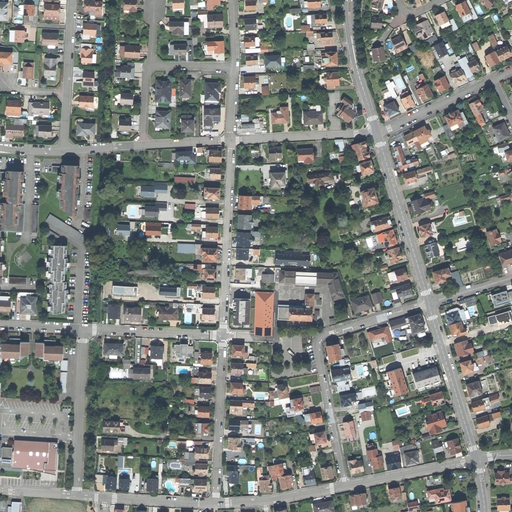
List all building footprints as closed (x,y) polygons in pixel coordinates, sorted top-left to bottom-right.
[(137,0),(124,0),(124,9),(130,9),(130,11),(136,11),(136,9),(137,9),(138,5),(137,0)] [(373,0),(372,7),(381,9),(382,5),(383,0),(373,0)] [(479,0),(488,8),(496,0),(495,0),(479,0)] [(84,5),(84,11),(89,11),(101,12),(101,4),(101,2),(85,1),(84,5)] [(246,5),(246,10),(257,10),(256,1),(254,1),(247,1),(246,1),(246,5)] [(456,6),(462,19),(471,14),(465,1),(460,4),(456,6)] [(46,4),(45,15),(59,15),(59,9),(59,4),(46,4)] [(103,4),(101,4),(101,12),(89,11),(89,16),(103,16),(103,4)] [(24,14),(23,15),(28,15),(33,15),(33,5),(24,5),(24,14)] [(205,21),(207,21),(209,20),(208,16),(208,11),(199,12),(200,18),(201,20),(205,19),(205,21)] [(435,16),(440,25),(448,21),(444,11),(439,14),(435,16)] [(315,15),(316,24),(327,23),(327,19),(327,14),(315,15)] [(223,15),(208,16),(209,20),(210,20),(210,27),(215,27),(215,30),(218,30),(218,27),(223,27),(223,21),(223,15)] [(371,27),(381,28),(381,23),(382,18),(371,17),(371,27)] [(245,24),(245,29),(256,29),(256,18),(245,19),(245,24)] [(418,25),(413,27),(414,31),(413,32),(414,34),(416,34),(417,37),(423,35),(424,38),(430,35),(429,33),(433,31),(428,20),(424,22),(424,21),(420,23),(417,24),(418,25)] [(184,22),(170,22),(170,27),(173,27),(173,30),(173,34),(184,34),(184,26),(184,22)] [(84,32),(84,34),(89,34),(89,37),(95,37),(95,30),(97,30),(97,24),(88,24),(88,25),(83,25),(83,29),(84,29),(84,32)] [(15,32),(15,41),(24,42),(24,30),(20,30),(15,30),(15,32)] [(43,33),(42,45),(57,45),(58,39),(58,34),(43,33)] [(322,39),(322,42),(332,42),(333,42),(333,37),(333,33),(321,33),(322,39)] [(396,50),(405,45),(400,35),(396,38),(391,40),(396,50)] [(429,40),(431,43),(437,39),(435,35),(432,36),(433,38),(429,40)] [(491,35),(488,37),(490,40),(493,47),(496,45),(491,35)] [(254,37),(245,37),(245,47),(254,47),(254,46),(254,38),(254,37)] [(440,40),(431,45),(438,58),(447,53),(440,40)] [(224,41),(208,42),(208,50),(215,50),(216,53),(224,53),(224,47),(224,41)] [(175,45),(175,55),(187,54),(186,45),(175,45)] [(126,46),(126,56),(140,57),(140,52),(140,46),(126,46)] [(495,51),(500,61),(505,58),(511,56),(506,46),(495,51)] [(372,49),(374,62),(385,60),(384,58),(382,47),(378,48),(372,49)] [(93,49),(81,48),(81,57),(81,64),(87,65),(87,63),(92,63),(93,49)] [(455,55),(456,57),(458,60),(465,57),(467,56),(464,50),(455,55)] [(0,52),(0,65),(1,65),(3,65),(3,64),(11,64),(12,52),(0,52)] [(326,65),(327,65),(337,65),(337,59),(337,52),(326,53),(326,56),(326,65)] [(488,63),(490,66),(495,64),(499,62),(494,52),(485,56),(487,59),(485,60),(487,63),(488,63)] [(282,54),(264,55),(264,68),(269,67),(277,67),(282,67),(282,54)] [(246,61),(246,65),(258,64),(257,55),(246,56),(246,61)] [(460,65),(467,79),(473,75),(472,72),(467,63),(468,63),(467,62),(465,57),(458,60),(458,62),(460,65)] [(56,58),(45,58),(44,74),(45,76),(49,76),(50,75),(55,75),(56,68),(54,68),(54,64),(56,64),(56,58)] [(475,59),(468,63),(467,63),(472,72),(474,71),(475,70),(480,68),(475,59)] [(121,77),(130,77),(131,67),(121,66),(121,77)] [(23,67),(23,78),(28,78),(33,78),(33,67),(23,67)] [(449,75),(452,80),(453,79),(456,84),(460,81),(466,79),(461,69),(456,71),(453,73),(449,75)] [(94,73),(83,73),(83,77),(83,82),(93,83),(94,73)] [(327,81),(327,86),(335,85),(338,85),(338,79),(338,73),(327,73),(327,78),(327,81)] [(438,88),(439,91),(444,89),(449,87),(444,76),(434,81),(436,85),(434,85),(436,89),(438,88)] [(244,82),(244,88),(249,88),(253,88),(256,88),(255,84),(255,80),(255,77),(244,77),(244,82)] [(171,81),(156,80),(156,87),(158,87),(158,94),(156,94),(156,101),(170,102),(171,95),(172,95),(172,87),(171,87),(171,81)] [(186,80),(181,80),(181,97),(191,97),(191,80),(186,80)] [(206,101),(219,102),(219,95),(219,90),(221,90),(221,84),(206,84),(206,101)] [(415,90),(419,97),(420,96),(422,100),(427,98),(432,95),(427,84),(415,90)] [(122,94),(121,104),(133,104),(133,99),(133,94),(122,94)] [(406,97),(401,99),(405,108),(408,107),(410,106),(411,107),(413,106),(414,104),(410,95),(409,95),(406,97)] [(80,102),(80,106),(84,106),(85,107),(87,108),(89,106),(93,107),(93,97),(80,96),(80,102)] [(345,103),(344,104),(353,110),(354,108),(353,107),(354,105),(353,102),(344,97),(341,101),(345,103)] [(470,104),(475,116),(480,113),(484,111),(479,100),(474,102),(470,104)] [(7,101),(6,111),(20,112),(20,102),(13,101),(7,101)] [(398,112),(393,101),(384,106),(386,110),(384,111),(385,114),(387,113),(389,117),(394,114),(398,112)] [(28,102),(28,116),(33,116),(33,112),(38,113),(39,114),(43,114),(44,113),(46,110),(49,110),(49,102),(39,102),(28,102)] [(337,115),(349,123),(351,119),(353,120),(354,119),(355,117),(353,116),(356,112),(353,110),(344,104),(343,107),(344,107),(343,108),(339,106),(337,109),(339,111),(337,115)] [(205,126),(212,126),(212,121),(220,121),(220,115),(220,109),(205,109),(205,126)] [(280,121),(289,121),(288,111),(282,112),(282,110),(281,110),(277,111),(277,112),(272,112),(272,122),(280,121)] [(445,116),(450,126),(451,126),(457,123),(463,120),(460,114),(458,110),(454,112),(453,111),(451,112),(449,113),(450,114),(445,116)] [(169,111),(157,111),(156,117),(158,117),(158,121),(156,121),(156,128),(168,128),(168,124),(166,124),(166,121),(166,117),(169,117),(169,111)] [(313,124),(322,123),(322,112),(321,112),(309,113),(304,113),(304,124),(313,124)] [(462,112),(460,114),(463,120),(457,123),(459,126),(459,127),(468,123),(462,112)] [(241,114),(241,122),(249,122),(249,114),(241,114)] [(182,121),(182,131),(193,131),(193,120),(190,120),(190,116),(187,116),(182,116),(182,121)] [(120,119),(120,130),(131,131),(131,125),(132,120),(126,119),(120,119)] [(78,125),(78,135),(83,135),(83,134),(88,134),(95,134),(95,124),(83,123),(83,125),(78,125)] [(497,136),(499,141),(510,136),(507,129),(504,123),(493,128),(497,136)] [(242,125),(242,133),(248,133),(255,132),(255,130),(255,124),(242,125)] [(7,125),(6,137),(10,137),(10,135),(15,136),(23,136),(23,126),(7,125)] [(40,125),(40,136),(51,136),(52,131),(52,126),(40,125)] [(414,131),(419,140),(419,142),(426,138),(431,136),(428,130),(426,131),(424,126),(419,129),(414,131)] [(453,129),(451,126),(450,126),(444,129),(449,138),(455,135),(453,129)] [(409,145),(414,143),(419,140),(414,131),(409,134),(404,136),(409,145)] [(419,142),(422,147),(428,143),(426,138),(419,142)] [(338,147),(344,147),(343,139),(335,140),(337,148),(338,147)] [(423,149),(422,147),(419,142),(419,140),(414,143),(415,144),(418,151),(422,149),(423,149)] [(365,141),(355,144),(356,150),(359,160),(370,157),(368,152),(366,153),(365,150),(364,146),(366,146),(365,141)] [(394,148),(400,169),(419,164),(417,159),(412,160),(412,159),(405,161),(402,150),(401,150),(400,146),(394,148)] [(209,161),(221,161),(221,156),(222,151),(218,151),(218,148),(215,148),(215,150),(208,150),(206,150),(206,155),(208,155),(208,156),(210,156),(209,161)] [(275,148),(269,148),(270,158),(275,157),(282,157),(281,148),(275,148)] [(305,149),(298,149),(298,155),(300,155),(300,160),(304,160),(305,162),(312,161),(312,159),(313,159),(313,149),(305,149)] [(186,152),(177,152),(177,159),(187,160),(187,164),(196,164),(196,155),(193,155),(193,152),(186,152)] [(371,160),(360,164),(361,169),(363,173),(368,172),(369,173),(372,172),(372,171),(374,170),(372,165),(371,160)] [(61,208),(77,218),(79,166),(72,166),(62,165),(62,166),(52,166),(52,172),(60,173),(60,182),(63,183),(63,185),(61,185),(61,189),(60,189),(59,199),(61,199),(61,208)] [(211,171),(210,178),(221,178),(221,173),(221,168),(211,168),(211,171)] [(0,231),(24,232),(25,204),(22,204),(23,172),(16,171),(7,171),(7,172),(0,171),(0,178),(4,179),(4,194),(6,194),(6,197),(6,199),(7,200),(8,200),(8,203),(2,203),(1,223),(0,222),(0,230),(0,231)] [(331,171),(308,174),(308,176),(307,177),(307,180),(309,181),(309,182),(313,182),(315,183),(316,185),(325,184),(324,180),(326,180),(326,178),(333,177),(332,174),(331,171)] [(405,180),(406,184),(418,180),(416,174),(415,171),(403,175),(405,180)] [(271,173),(271,188),(280,188),(280,185),(285,185),(285,180),(284,173),(278,173),(271,173)] [(154,187),(142,186),(141,195),(144,196),(144,197),(157,198),(157,195),(157,192),(167,193),(167,183),(155,182),(154,187)] [(208,196),(208,198),(220,198),(220,193),(220,188),(209,187),(208,196)] [(362,203),(364,207),(378,202),(377,197),(377,194),(376,193),(375,193),(374,188),(362,191),(362,192),(360,192),(361,195),(363,194),(365,202),(362,203)] [(239,208),(251,209),(251,202),(251,196),(240,196),(239,202),(239,208)] [(414,208),(415,213),(431,209),(428,199),(422,201),(422,199),(419,200),(412,202),(414,208)] [(145,209),(145,215),(145,217),(154,217),(154,216),(158,216),(159,212),(159,210),(167,210),(167,203),(156,202),(156,207),(146,206),(145,209)] [(206,218),(219,218),(219,213),(219,208),(206,208),(206,218)] [(50,214),(47,219),(86,244),(90,238),(50,214)] [(238,228),(251,228),(251,224),(253,224),(253,219),(251,219),(251,215),(239,215),(238,221),(238,228)] [(371,223),(374,232),(392,226),(390,221),(389,217),(385,218),(385,216),(378,218),(379,220),(371,223)] [(161,235),(161,234),(161,227),(161,223),(146,222),(146,234),(153,235),(161,235)] [(421,232),(422,237),(433,234),(429,223),(419,226),(421,232)] [(129,234),(129,233),(130,225),(118,225),(117,234),(118,234),(118,235),(123,236),(123,234),(129,235),(129,234)] [(206,231),(206,237),(210,237),(214,237),(218,237),(218,232),(218,227),(209,227),(206,227),(206,228),(206,231)] [(490,245),(501,242),(497,227),(485,231),(490,245)] [(48,229),(45,235),(56,242),(60,236),(48,229)] [(385,241),(386,247),(397,243),(395,237),(393,230),(382,233),(383,237),(380,237),(381,242),(385,241)] [(237,245),(250,246),(250,244),(251,244),(252,237),(250,237),(250,233),(238,232),(238,239),(237,245)] [(441,241),(436,242),(439,254),(434,256),(434,258),(445,255),(441,241)] [(427,252),(429,257),(434,256),(439,254),(436,242),(425,245),(427,252)] [(204,254),(204,261),(212,261),(212,259),(217,259),(217,254),(217,251),(217,249),(211,248),(211,244),(202,244),(202,248),(201,254),(204,254)] [(50,281),(52,281),(64,282),(65,270),(67,270),(67,264),(68,258),(67,258),(67,246),(51,245),(51,257),(49,257),(49,270),(51,270),(50,281)] [(399,247),(388,250),(389,255),(390,258),(391,260),(392,260),(393,263),(398,261),(397,258),(402,257),(400,252),(399,247)] [(248,249),(237,248),(237,254),(237,259),(244,259),(244,261),(246,261),(246,259),(248,259),(248,252),(248,249)] [(276,254),(276,264),(288,264),(288,263),(290,263),(293,263),(293,251),(284,251),(284,254),(276,254)] [(302,252),(293,251),(293,263),(295,263),(297,263),(297,265),(309,266),(310,256),(302,256),(302,252)] [(502,255),(506,269),(511,267),(511,266),(511,254),(507,256),(507,254),(502,255)] [(129,275),(154,276),(155,268),(153,268),(153,263),(149,263),(148,268),(142,267),(142,263),(135,262),(134,271),(129,271),(129,275)] [(398,279),(398,281),(408,278),(406,273),(405,268),(395,271),(398,279)] [(205,279),(216,279),(216,274),(216,269),(211,269),(206,269),(206,270),(205,270),(204,273),(206,273),(205,277),(205,279)] [(245,269),(236,269),(236,274),(236,279),(243,279),(243,281),(245,281),(245,277),(245,269)] [(435,278),(436,283),(447,280),(446,277),(444,269),(433,272),(435,278)] [(280,271),(280,282),(302,283),(302,272),(280,271)] [(324,273),(302,272),(302,283),(302,284),(328,285),(324,273)] [(337,273),(324,273),(328,285),(333,301),(344,298),(337,273)] [(275,274),(265,274),(263,274),(263,276),(262,279),(262,282),(274,282),(275,282),(275,274)] [(59,312),(65,313),(65,302),(68,302),(68,296),(68,290),(66,290),(66,282),(64,282),(52,281),(52,289),(50,289),(49,302),(50,302),(50,313),(59,313),(59,312)] [(403,295),(404,295),(412,293),(411,289),(410,283),(401,286),(402,290),(403,295)] [(203,297),(215,298),(215,293),(215,287),(205,287),(203,287),(203,291),(203,297)] [(503,292),(492,295),(493,300),(495,299),(497,306),(510,302),(511,301),(511,291),(507,293),(504,294),(503,292)] [(274,292),(257,292),(255,334),(272,335),(274,292)] [(380,292),(371,295),(374,304),(383,301),(380,292)] [(297,308),(290,308),(289,319),(299,320),(312,320),(312,309),(314,309),(314,294),(306,294),(306,306),(297,305),(297,308)] [(510,302),(497,306),(495,299),(493,300),(492,295),(491,295),(495,307),(510,302)] [(352,301),(355,312),(359,311),(359,310),(361,310),(364,309),(364,310),(372,307),(369,296),(352,301)] [(28,314),(36,314),(37,297),(31,297),(31,299),(27,299),(21,299),(21,313),(28,314)] [(236,313),(234,312),(233,323),(249,324),(250,299),(234,298),(234,306),(233,310),(236,310),(236,313)] [(393,300),(394,307),(401,305),(400,299),(393,300)] [(0,311),(4,311),(10,312),(11,302),(0,301),(0,311)] [(165,308),(160,308),(159,318),(161,319),(169,319),(177,320),(177,307),(182,307),(182,304),(173,303),(173,309),(169,308),(168,307),(166,307),(165,308)] [(108,313),(108,319),(115,319),(121,319),(121,305),(109,305),(109,306),(108,313)] [(279,307),(278,319),(283,319),(289,319),(290,308),(279,307)] [(125,309),(124,320),(129,320),(132,320),(132,324),(137,324),(137,321),(141,322),(141,308),(135,308),(135,309),(125,309)] [(203,313),(203,319),(214,319),(214,314),(214,309),(203,308),(200,308),(200,310),(200,313),(203,313)] [(448,320),(449,324),(461,321),(458,313),(460,312),(460,310),(456,311),(454,312),(450,313),(447,314),(446,314),(448,320)] [(420,314),(408,318),(410,323),(413,333),(425,330),(423,323),(420,314)] [(391,329),(410,323),(408,318),(408,316),(389,322),(391,329)] [(463,329),(461,321),(449,324),(451,330),(452,335),(456,333),(466,330),(465,328),(463,329)] [(374,339),(381,337),(385,336),(386,342),(392,340),(388,327),(377,330),(367,333),(370,341),(374,339)] [(469,333),(471,339),(477,337),(475,331),(469,333)] [(1,344),(1,357),(21,358),(21,356),(29,356),(29,342),(21,342),(21,339),(16,339),(10,338),(10,344),(1,344)] [(36,342),(35,356),(43,357),(43,359),(63,360),(64,346),(56,346),(56,341),(49,340),(44,340),(44,343),(36,342)] [(467,340),(455,344),(457,350),(458,355),(465,353),(465,355),(467,355),(467,353),(470,352),(469,348),(467,340)] [(106,344),(105,354),(123,355),(123,349),(123,344),(122,344),(115,344),(106,344)] [(329,359),(330,361),(341,358),(340,355),(344,354),(343,349),(339,350),(338,344),(327,346),(328,352),(328,355),(328,356),(327,356),(327,358),(328,359),(329,359)] [(180,345),(176,345),(175,353),(187,354),(187,353),(193,353),(193,346),(188,346),(185,346),(185,345),(180,345)] [(233,350),(233,355),(243,355),(244,355),(244,352),(244,345),(233,345),(233,350)] [(152,347),(151,358),(152,358),(163,358),(163,355),(163,351),(163,346),(159,346),(152,346),(152,347)] [(417,347),(401,352),(402,359),(419,354),(417,347)] [(201,364),(212,364),(212,359),(212,353),(211,353),(211,351),(205,351),(205,353),(202,353),(201,359),(201,364)] [(394,354),(382,358),(384,364),(396,360),(394,354)] [(470,360),(461,363),(462,368),(464,374),(473,371),(472,367),(473,366),(473,364),(471,364),(470,360)] [(232,368),(232,373),(236,374),(240,374),(243,374),(243,373),(243,367),(243,364),(232,363),(232,368)] [(423,371),(413,374),(417,389),(418,389),(424,387),(426,386),(430,385),(433,384),(438,382),(441,381),(436,366),(434,367),(431,368),(423,371)] [(138,368),(134,368),(134,370),(134,377),(134,378),(150,379),(150,369),(142,369),(142,368),(138,368)] [(401,368),(386,372),(393,396),(408,391),(403,376),(401,368)] [(333,377),(333,381),(337,381),(345,379),(344,377),(346,377),(345,372),(343,372),(342,369),(331,371),(333,377)] [(202,383),(211,383),(211,378),(211,372),(207,372),(207,371),(203,371),(203,372),(200,372),(199,378),(197,378),(197,383),(202,383)] [(468,389),(469,396),(474,394),(477,393),(482,392),(478,380),(466,383),(468,389)] [(231,387),(231,393),(245,394),(245,389),(242,389),(243,383),(231,382),(231,387)] [(349,384),(346,385),(338,386),(337,386),(338,393),(350,390),(349,384)] [(200,387),(200,399),(205,399),(205,397),(210,397),(210,393),(210,387),(200,387)] [(278,388),(280,398),(288,397),(287,391),(286,387),(282,388),(278,388)] [(432,402),(433,406),(445,403),(443,397),(442,392),(430,396),(432,402)] [(350,394),(340,396),(341,401),(342,406),(348,405),(349,407),(352,407),(351,401),(350,394)] [(425,404),(432,402),(430,396),(423,398),(425,404)] [(488,397),(482,399),(484,407),(490,405),(488,397)] [(292,407),(292,410),(300,409),(303,408),(302,403),(301,398),(290,400),(292,407)] [(473,407),(474,412),(485,409),(484,407),(482,399),(472,402),(473,407)] [(230,406),(230,410),(242,411),(242,409),(242,401),(231,401),(230,406)] [(197,414),(197,416),(208,417),(209,412),(209,407),(199,406),(199,414),(197,414)] [(300,410),(300,409),(292,410),(292,407),(286,408),(288,416),(295,415),(295,411),(300,410)] [(432,426),(434,432),(442,430),(440,423),(445,422),(443,416),(441,411),(428,415),(430,421),(431,426),(432,426)] [(311,420),(312,423),(313,423),(316,423),(322,421),(321,417),(320,412),(310,414),(311,420)] [(478,423),(479,428),(490,425),(489,421),(487,415),(476,418),(478,423)] [(230,425),(229,430),(239,430),(239,428),(240,424),(240,421),(230,420),(230,425)] [(104,421),(104,432),(119,432),(119,429),(119,427),(120,422),(104,421)] [(353,422),(345,424),(346,433),(348,441),(357,439),(353,422)] [(209,423),(199,423),(199,426),(199,432),(208,432),(208,431),(209,431),(209,428),(209,426),(209,423)] [(324,432),(314,434),(315,439),(316,444),(319,443),(323,443),(326,442),(325,437),(324,432)] [(229,444),(228,449),(235,449),(235,451),(241,451),(241,444),(239,443),(239,438),(229,438),(229,444)] [(455,453),(456,458),(463,456),(460,447),(457,439),(447,442),(449,447),(447,447),(449,451),(450,451),(451,454),(455,453)] [(12,467),(13,467),(14,452),(13,452),(13,448),(3,447),(3,449),(1,449),(2,440),(0,440),(0,471),(0,467),(1,467),(12,468),(12,467)] [(114,440),(102,440),(102,445),(102,450),(108,450),(110,450),(114,451),(114,444),(114,440)] [(13,467),(13,468),(45,470),(45,468),(50,468),(50,464),(53,464),(53,459),(54,445),(49,445),(49,443),(15,441),(14,452),(13,467)] [(433,446),(434,452),(443,449),(441,443),(433,446)] [(371,458),(372,458),(378,457),(376,449),(374,449),(373,445),(368,446),(369,450),(367,451),(368,457),(371,457),(371,458)] [(401,455),(405,454),(405,453),(417,451),(416,446),(404,449),(404,446),(400,447),(401,455)] [(196,457),(208,458),(208,453),(208,448),(203,448),(201,448),(196,448),(196,454),(196,457)] [(405,454),(407,465),(411,464),(413,464),(413,463),(419,462),(417,451),(405,453),(405,454)] [(386,458),(388,469),(394,468),(401,466),(399,454),(397,454),(397,456),(386,458)] [(373,464),(374,469),(379,468),(383,467),(381,456),(378,457),(372,458),(372,461),(371,461),(371,465),(373,464)] [(351,466),(353,473),(358,472),(363,471),(361,460),(356,461),(356,460),(348,461),(349,466),(351,466)] [(279,473),(279,477),(289,475),(288,471),(284,472),(282,463),(274,465),(276,474),(279,473)] [(207,464),(196,464),(195,473),(199,474),(199,476),(203,476),(203,474),(207,474),(207,469),(207,464)] [(238,466),(228,466),(228,471),(227,475),(230,475),(237,476),(237,474),(238,466)] [(321,468),(323,479),(328,478),(333,477),(332,474),(333,473),(333,469),(332,469),(331,466),(330,466),(324,468),(321,468)] [(495,478),(495,483),(501,483),(501,484),(502,485),(504,485),(505,484),(505,483),(511,483),(511,478),(510,478),(509,473),(504,473),(504,470),(499,471),(499,473),(495,473),(495,478)] [(311,484),(316,483),(314,472),(306,474),(305,474),(305,477),(303,477),(304,481),(306,481),(307,485),(311,484)] [(239,474),(237,474),(237,476),(230,475),(230,482),(239,483),(239,474)] [(289,475),(279,477),(282,489),(283,490),(286,489),(286,488),(288,487),(292,487),(291,482),(293,482),(291,474),(289,475)] [(95,483),(107,483),(107,477),(107,476),(95,475),(95,483)] [(110,488),(116,489),(117,477),(107,477),(107,483),(106,488),(110,488)] [(152,491),(158,491),(158,489),(159,479),(155,479),(156,477),(152,477),(152,479),(148,478),(148,483),(146,483),(145,488),(147,488),(147,490),(152,491)] [(120,479),(119,489),(124,489),(129,490),(130,486),(131,487),(131,482),(130,482),(130,480),(120,479)] [(195,490),(195,492),(202,492),(202,490),(206,490),(206,485),(207,480),(195,480),(195,486),(195,490)] [(260,480),(261,492),(266,491),(270,491),(270,487),(272,487),(272,483),(270,483),(269,480),(263,480),(260,480)] [(391,499),(393,499),(397,498),(401,497),(399,487),(393,488),(389,489),(390,491),(388,492),(388,495),(391,495),(391,499)] [(436,500),(436,502),(451,500),(450,494),(449,489),(444,490),(443,488),(428,490),(429,498),(435,497),(436,500)] [(356,501),(357,505),(360,504),(360,507),(364,506),(363,504),(367,503),(366,492),(363,493),(361,493),(359,492),(357,492),(356,494),(355,494),(356,501)] [(497,504),(497,510),(510,509),(509,498),(506,498),(506,497),(499,497),(499,499),(497,499),(497,504)] [(313,504),(314,511),(332,511),(334,511),(332,501),(322,503),(313,504)] [(408,503),(409,510),(420,508),(418,501),(408,503)] [(467,511),(465,501),(450,504),(451,511),(467,511)] [(20,511),(21,503),(12,502),(12,507),(11,511),(20,511)]
